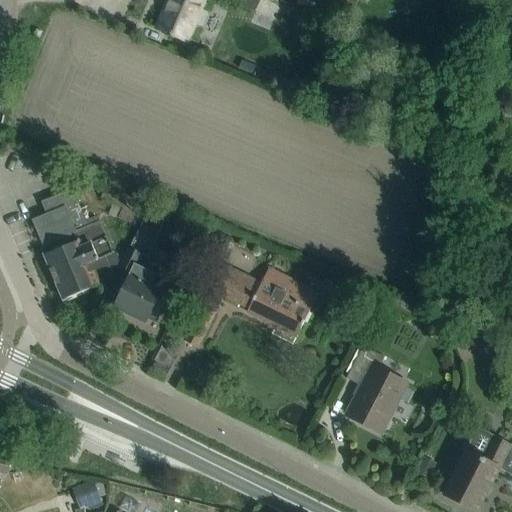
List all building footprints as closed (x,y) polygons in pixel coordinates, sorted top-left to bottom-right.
[(168,0),(156,28),(186,41),(194,24),(203,28),(209,13),(200,9),(204,0),(168,0)] [(264,0),(259,0),(254,12),(275,21),(281,7),(264,0)] [(242,61),(238,69),(252,75),(256,66),(242,61)] [(101,198),(114,204),(109,215),(134,226),(144,205),(106,187),(101,198)] [(88,226),(80,208),(73,189),(41,202),(46,214),(32,220),(43,247),(41,248),(63,300),(114,279),(111,270),(120,266),(114,251),(111,252),(98,222),(88,226)] [(142,217),(128,249),(129,249),(140,255),(145,257),(160,226),(142,217)] [(159,311),(155,320),(156,321),(168,295),(148,286),(153,275),(135,266),(140,255),(129,249),(120,268),(131,273),(114,307),(145,322),(148,317),(152,308),(159,311)] [(297,327),(293,335),(296,336),(317,294),(267,270),(260,285),(221,265),(210,289),(240,304),(242,300),(251,304),(247,312),(275,326),(279,318),(297,327)] [(214,313),(201,307),(184,341),(197,348),(214,313)] [(363,346),(355,361),(346,378),(347,379),(348,377),(361,384),(345,415),(381,433),(407,384),(378,369),(384,357),(363,346)] [(511,446),(494,437),(483,459),(466,451),(444,495),(476,511),(499,467),(511,473),(511,446)] [(93,481),(72,490),(79,507),(86,504),(89,510),(102,505),(93,481)]
